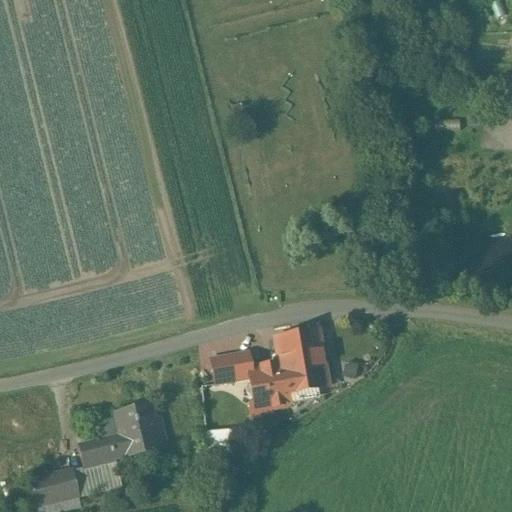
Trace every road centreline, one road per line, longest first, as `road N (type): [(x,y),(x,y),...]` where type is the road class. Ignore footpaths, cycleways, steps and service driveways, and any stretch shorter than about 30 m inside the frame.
road 1 (unclassified): [(0,385),(310,312),(461,314),(511,324)]
road 2 (track): [(400,0),(419,189)]
